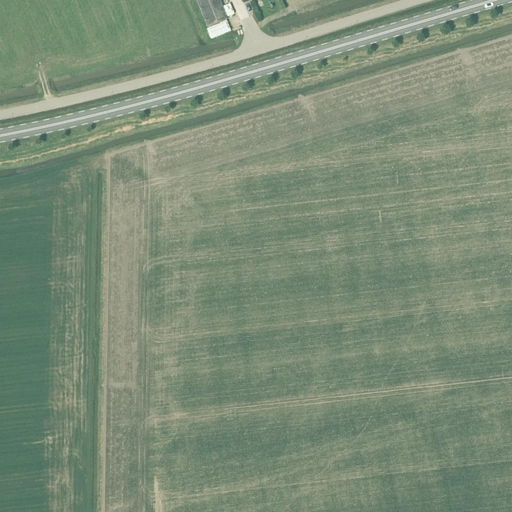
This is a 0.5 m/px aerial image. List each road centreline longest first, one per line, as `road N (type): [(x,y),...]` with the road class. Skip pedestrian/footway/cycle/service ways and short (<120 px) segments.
road 1 (primary): [(0,137),(100,116),(492,0)]
road 2 (unclassified): [(0,115),(192,71),(418,0)]
